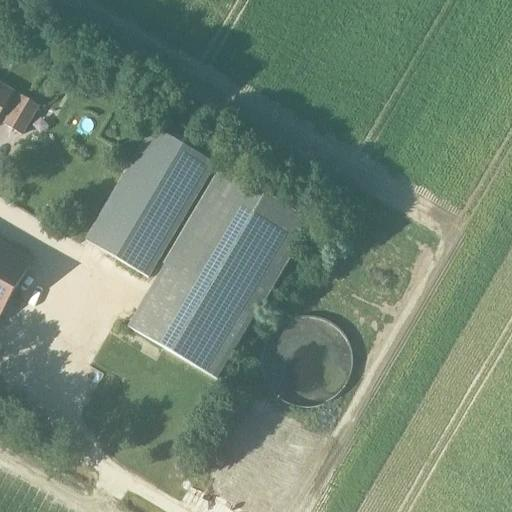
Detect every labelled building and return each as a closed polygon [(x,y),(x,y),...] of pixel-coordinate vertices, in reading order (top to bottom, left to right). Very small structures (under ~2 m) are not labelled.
[(0,115),(6,119),(3,124),(20,134),(37,106),(19,96),(18,98),(11,94),(12,92),(0,84),(0,115)] [(151,126),(85,240),(147,277),(214,163),(183,145),(189,136),(172,126),(166,135),(151,126)] [(308,222),(219,170),(127,326),(217,378),(308,222)] [(0,240),(0,313),(32,259),(0,240)] [(316,318),(305,316),(295,318),(285,322),(276,328),(268,336),(263,345),(260,356),(260,366),(262,377),(267,387),(274,395),(283,402),(294,407),(305,408),(316,407),(327,403),(336,397),(343,389),(349,379),(351,368),(351,356),(348,345),(343,335),(335,327),(326,321),(316,318)] [(89,343),(100,344),(102,328),(90,327),(89,343)]
